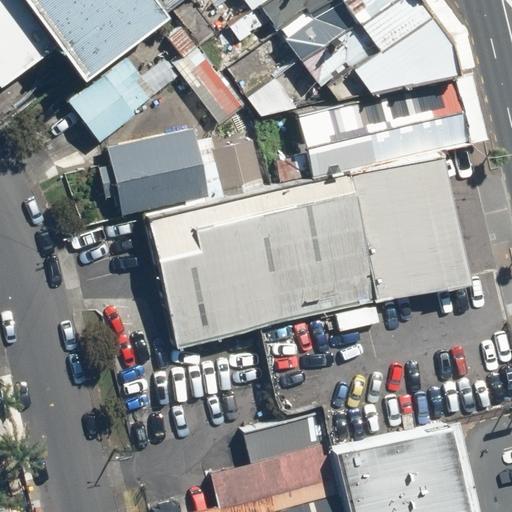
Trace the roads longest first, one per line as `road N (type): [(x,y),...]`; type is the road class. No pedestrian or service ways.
road 1 (unclassified): [(76,511),(0,210)]
road 2 (unknown): [(0,185),(151,120)]
